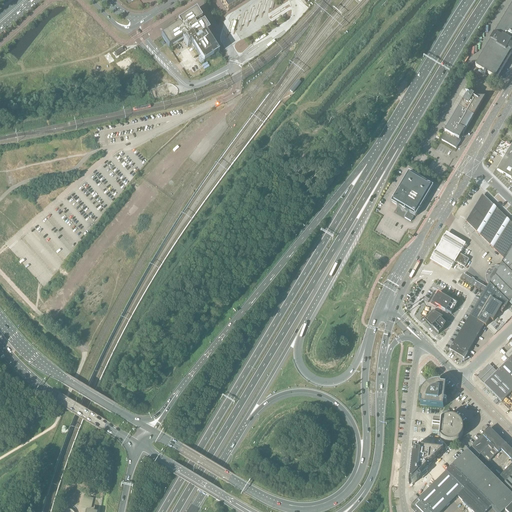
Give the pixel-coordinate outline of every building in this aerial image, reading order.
[(219,0),(227,12),(245,0),(219,0)] [(169,48),(185,38),(189,44),(191,43),(203,62),(219,53),(206,33),(209,31),(204,22),(201,24),(199,21),(202,19),(196,10),(178,22),(179,24),(161,36),(163,39),(166,44),(169,48)] [(511,12),(504,24),(503,24),(496,36),(494,35),(490,41),(492,43),(477,67),(490,75),(495,78),(511,49),(511,12)] [(290,91),(292,93),(300,83),(297,81),(290,91)] [(466,94),(467,94),(468,94),(469,93),(461,89),(458,94),(464,97),(466,94)] [(467,94),(468,95),(467,96),(466,95),(465,98),(445,132),(446,132),(442,140),(455,148),(456,148),(460,140),(459,139),(464,130),(472,116),(474,117),(485,97),(477,97),(477,98),(476,99),(473,98),(474,96),(469,93),(468,94),(467,94)] [(511,145),(497,171),(511,179),(511,145)] [(408,212),(405,218),(411,222),(417,211),(417,210),(431,186),(410,173),(409,173),(392,202),(397,206),(398,205),(406,210),(406,211),(408,212)] [(511,224),(483,196),(467,222),(504,258),(511,245),(511,224)] [(465,243),(447,233),(431,261),(449,272),(455,261),(459,254),(465,243)] [(511,273),(511,245),(504,258),(502,263),(511,273)] [(455,261),(455,262),(464,267),(469,259),(459,254),(455,261)] [(497,271),(496,271),(495,274),(492,279),(504,291),(511,298),(511,297),(511,273),(502,263),(499,267),(497,271)] [(499,311),(502,313),(508,302),(489,283),(470,316),(484,325),(486,326),(490,319),(493,321),(499,311)] [(438,293),(432,304),(435,306),(434,307),(436,308),(437,307),(451,315),(457,305),(456,304),(456,303),(454,302),(454,303),(446,298),(446,297),(444,296),(444,297),(438,293)] [(433,311),(424,320),(433,329),(432,330),(437,336),(442,331),(448,321),(433,311)] [(464,359),(484,325),(470,316),(449,350),(464,359)] [(477,378),(502,402),(511,391),(511,363),(508,360),(496,372),(490,365),(477,378)] [(422,391),(421,392),(421,393),(420,394),(420,395),(420,396),(419,397),(419,398),(419,399),(421,400),(420,405),(443,407),(444,403),(446,403),(447,402),(447,401),(446,400),(444,400),(446,384),(441,384),(441,382),(440,382),(439,382),(438,382),(437,382),(435,382),(434,382),(433,382),(432,383),(431,383),(430,384),(429,384),(428,385),(427,385),(426,386),(425,387),(424,388),(423,389),(423,390),(422,390),(422,391)] [(434,421),(434,426),(433,426),(434,426),(433,429),(432,429),(433,429),(433,434),(440,435),(439,437),(440,437),(441,438),(442,439),(443,440),(444,440),(444,441),(446,441),(447,442),(448,442),(449,442),(450,442),(451,442),(452,442),(453,442),(454,442),(455,442),(456,441),(457,441),(457,440),(459,440),(459,439),(460,438),(461,437),(462,436),(462,435),(463,434),(463,433),(463,432),(463,431),(463,430),(463,429),(463,428),(463,427),(463,426),(463,425),(462,424),(462,423),(461,422),(460,421),(459,420),(458,419),(457,419),(456,418),(455,418),(454,417),(453,417),(452,417),(451,417),(450,417),(448,417),(447,417),(446,417),(446,418),(445,418),(444,418),(444,419),(443,419),(442,420),(441,420),(441,422),(434,421)] [(489,429),(468,451),(476,459),(480,455),(482,457),(487,461),(488,462),(496,454),(497,454),(501,450),(511,460),(511,459),(511,450),(490,428),(489,429)] [(418,450),(418,447),(413,446),(413,452),(414,452),(413,454),(412,454),(409,484),(426,467),(427,463),(430,464),(442,452),(443,450),(421,447),(420,450),(418,450)] [(503,511),(511,503),(511,495),(497,479),(476,459),(468,451),(467,450),(419,499),(418,498),(411,505),(414,508),(412,510),(414,511),(441,511),(457,497),(472,511),(487,511),(491,508),(491,509),(494,511),(503,511)] [(511,463),(511,464),(497,479),(511,495),(511,459),(511,460),(510,462),(511,463)] [(415,494),(410,500),(412,503),(418,497),(415,494)] [(511,511),(511,503),(503,511),(511,511)]
